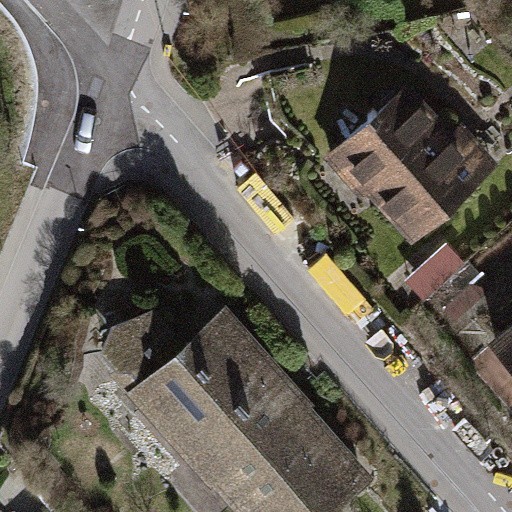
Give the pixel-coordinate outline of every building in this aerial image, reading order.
[(447,138),(404,89),(377,113),(373,109),(367,115),(371,119),(341,145),(365,172),(416,230),(486,169),(453,132),(447,138)] [(453,132),(486,169),(496,159),(463,123),(453,132)] [(365,172),(341,145),(332,153),(356,180),(365,172)] [(253,511),(320,511),(361,476),(301,408),(291,412),(271,389),(281,379),(221,312),(139,387),(219,478),(222,477),(253,511)] [(511,321),(494,337),(511,357),(511,321)]
